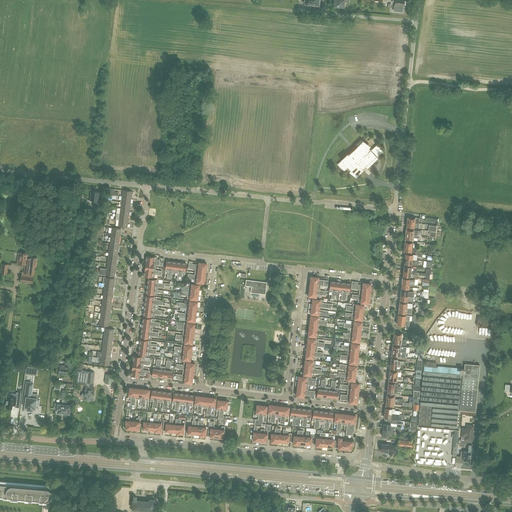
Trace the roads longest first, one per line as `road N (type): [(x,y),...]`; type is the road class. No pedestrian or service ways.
road 1 (secondary): [(0,459),(352,493)]
road 2 (unclassified): [(54,472),(309,498)]
road 3 (residential): [(414,21),(180,0)]
road 4 (secondary): [(362,478),(142,458)]
road 5 (unclassified): [(339,460),(143,442)]
road 6 (unclassified): [(394,207),(414,21)]
road 7 (secondary): [(361,494),(511,504)]
road 8 (secondary): [(511,494),(362,478)]
road 9 (unclassified): [(143,442),(0,435)]
road 10 (secondary): [(142,458),(0,446)]
road 11 (residential): [(146,186),(6,171)]
road 12 (unclassified): [(394,207),(446,213),(487,261),(511,265)]
road 13 (residential): [(122,381),(138,249)]
road 14 (residential): [(286,400),(302,269)]
road 15 (residential): [(200,389),(215,258)]
road 16 (unclassified): [(370,408),(386,279)]
road 17 (unclassified): [(511,483),(384,468)]
road 18 (residential): [(394,210),(268,198)]
road 19 (residential): [(268,198),(146,186)]
